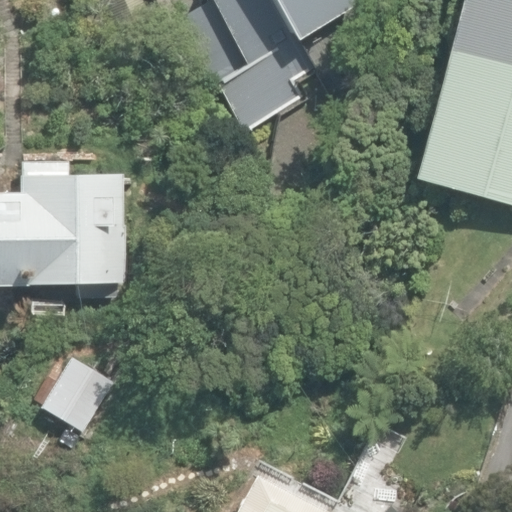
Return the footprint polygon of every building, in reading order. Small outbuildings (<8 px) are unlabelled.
[(97,0),(113,32),(151,14),(144,0),(97,0)] [(216,85),(240,131),(296,99),(288,84),(309,73),(261,0),(202,0),(173,19),(208,80),(216,85)] [(267,0),(291,40),(351,5),(351,0),(267,0)] [(511,0),(453,0),(405,177),(511,207),(511,0)] [(0,282),(74,280),(75,299),(116,297),(115,279),(119,278),(115,173),(15,177),(15,191),(0,191),(0,282)] [(220,511),(313,511),(248,479),(230,511),(224,511),(222,510),(220,511)]
